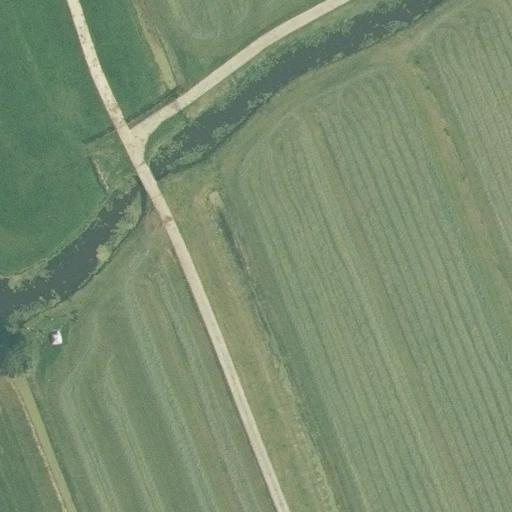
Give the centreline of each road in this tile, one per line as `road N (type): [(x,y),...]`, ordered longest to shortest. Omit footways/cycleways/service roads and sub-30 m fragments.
road 1 (track): [(281,511),(172,229),(128,141),(277,30),(333,0)]
road 2 (track): [(128,141),(72,0)]
